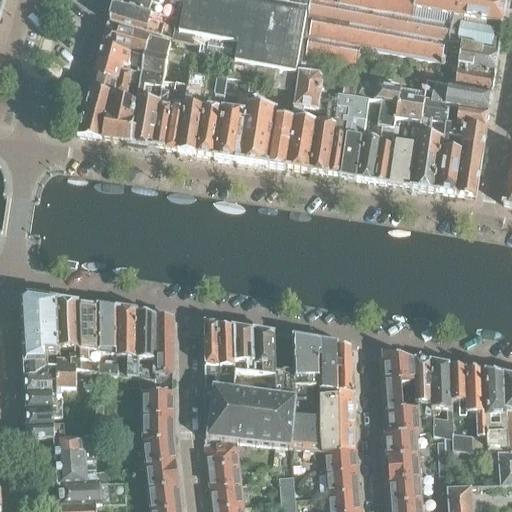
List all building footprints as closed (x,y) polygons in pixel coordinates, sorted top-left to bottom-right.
[(182,8),(155,0),(116,0),(114,7),(115,7),(149,17),(151,11),(168,15),(167,22),(177,25),(182,8)] [(183,0),(182,8),(177,25),(181,26),(179,33),(176,44),(199,50),(197,58),(220,64),(218,75),(228,77),(227,84),(249,88),(291,94),(295,95),(301,61),(310,0),(183,0)] [(310,0),(301,61),(321,66),(356,72),(359,53),(451,70),(455,45),(460,19),(412,10),(411,19),(336,7),(337,4),(337,0),(310,0)] [(337,0),(337,4),(336,7),(411,19),(412,10),(414,0),(337,0)] [(414,0),(412,10),(460,19),(503,27),(507,1),(503,0),(414,0)] [(181,26),(177,25),(167,22),(149,17),(115,7),(114,10),(111,13),(110,19),(111,22),(110,26),(119,28),(162,41),(176,44),(179,33),(181,26)] [(460,19),(455,45),(459,46),(458,49),(498,56),(503,27),(460,19)] [(143,60),(149,40),(119,33),(108,30),(103,50),(143,60)] [(139,72),(138,76),(142,77),(141,85),(137,107),(130,148),(152,152),(163,86),(168,63),(167,62),(171,47),(151,41),(149,40),(143,60),(139,72)] [(455,45),(451,70),(457,71),(461,73),(494,79),(498,56),(458,49),(459,46),(455,45)] [(140,60),(137,72),(139,72),(143,60),(103,50),(99,65),(128,70),(131,58),(140,60)] [(295,95),(284,172),(309,176),(320,106),(338,109),(339,103),(354,105),(356,93),(322,88),(323,85),(324,85),(324,83),(320,77),(321,66),(301,61),(295,95)] [(119,73),(138,76),(139,72),(137,72),(136,75),(127,74),(128,70),(99,65),(95,78),(112,82),(117,84),(119,73)] [(448,89),(448,91),(449,91),(451,91),(492,98),(494,79),(461,73),(457,71),(451,70),(450,74),(456,76),(456,82),(449,81),(448,89)] [(119,73),(117,84),(102,144),(130,148),(137,107),(141,85),(142,77),(138,76),(119,73)] [(224,97),(227,84),(228,77),(218,75),(217,82),(214,98),(215,101),(213,112),(208,111),(207,112),(203,111),(196,158),(215,161),(222,112),(224,97)] [(107,96),(112,82),(95,78),(91,94),(107,96)] [(214,98),(217,82),(207,80),(207,85),(203,111),(207,112),(208,111),(213,112),(215,101),(214,98)] [(107,96),(91,94),(78,140),(102,144),(117,84),(112,82),(107,96)] [(196,158),(203,111),(207,85),(188,83),(186,90),(184,112),(177,156),(196,158)] [(238,165),(246,108),(249,88),(227,84),(224,97),(239,100),(237,114),(222,112),(215,161),(238,165)] [(356,93),(354,105),(368,108),(369,106),(381,108),(381,109),(397,111),(395,124),(420,128),(411,184),(405,183),(404,191),(435,196),(445,129),(448,111),(445,111),(446,107),(432,105),(424,104),(425,95),(377,88),(376,88),(358,85),(356,93)] [(176,87),(163,86),(152,152),(165,153),(176,87)] [(186,90),(176,87),(165,153),(177,156),(184,112),(186,90)] [(433,97),(432,105),(446,107),(445,111),(448,111),(488,118),(492,98),(451,91),(449,91),(447,99),(433,97)] [(246,108),(238,165),(284,172),(295,95),(291,94),(287,117),(284,117),(282,121),(276,120),(277,115),(278,115),(278,112),(246,108)] [(338,109),(335,130),(346,132),(339,181),(358,184),(361,160),(364,140),(368,108),(354,105),(339,103),(338,109)] [(320,106),(309,176),(327,179),(335,130),(338,109),(320,106)] [(361,160),(358,184),(374,187),(382,137),(393,139),(395,124),(397,111),(381,109),(377,130),(381,130),(379,143),(364,140),(361,160)] [(448,111),(445,129),(466,133),(485,136),(488,118),(448,111)] [(393,139),(386,189),(404,191),(405,183),(411,184),(420,128),(395,124),(393,139)] [(445,129),(435,196),(457,200),(466,133),(445,129)] [(335,130),(327,179),(339,181),(346,132),(335,130)] [(466,133),(457,200),(476,203),(482,161),(481,161),(485,136),(466,133)] [(382,137),(374,187),(386,189),(393,139),(382,137)] [(511,181),(507,181),(503,208),(511,209),(511,181)] [(58,375),(57,305),(57,304),(28,300),(22,305),(26,380),(35,381),(43,373),(55,375),(58,375)] [(58,375),(55,375),(54,385),(57,385),(56,394),(57,394),(57,395),(62,395),(62,393),(77,394),(76,375),(98,378),(98,366),(76,366),(76,308),(57,305),(58,375)] [(97,311),(76,308),(76,366),(98,366),(97,311)] [(119,381),(119,314),(97,311),(98,366),(98,378),(119,381)] [(139,382),(138,317),(119,314),(119,381),(127,382),(139,382)] [(155,384),(155,319),(138,317),(139,382),(155,384)] [(172,326),(169,321),(155,319),(155,384),(156,391),(173,391),(172,326)] [(222,380),(221,330),(205,327),(206,388),(222,391),(222,380)] [(237,383),(237,375),(236,332),(221,330),(222,380),(237,383)] [(257,379),(256,335),(236,332),(237,375),(257,379)] [(275,339),(256,335),(257,379),(276,382),(275,375),(276,375),(275,340),(275,339)] [(320,389),(318,346),(292,341),(292,343),(293,343),(294,374),(295,397),(321,397),(320,389)] [(335,349),(318,346),(320,389),(337,392),(335,349)] [(337,395),(353,394),(351,352),(335,349),(337,392),(337,395)] [(416,386),(414,363),(389,358),(384,362),(387,401),(402,400),(401,387),(415,386),(416,386)] [(429,366),(414,363),(416,386),(415,386),(415,406),(425,408),(424,421),(433,420),(433,413),(429,366)] [(450,370),(429,366),(433,413),(447,414),(447,425),(432,422),(432,441),(443,443),(455,444),(454,438),(454,432),(453,431),(453,425),(452,425),(452,405),(450,370)] [(464,372),(450,370),(452,405),(459,405),(459,425),(465,425),(466,428),(468,428),(468,426),(464,372)] [(482,376),(464,372),(468,426),(468,428),(470,427),(470,422),(475,422),(477,441),(488,442),(482,376)] [(54,385),(55,375),(43,373),(35,381),(26,380),(27,398),(52,396),(52,385),(54,385)] [(234,392),(222,391),(206,388),(206,390),(205,390),(206,443),(292,453),(295,397),(294,374),(276,375),(275,375),(276,382),(278,400),(234,392)] [(455,444),(443,443),(443,446),(445,459),(453,459),(453,455),(473,457),(473,455),(489,458),(490,455),(508,455),(500,379),(482,376),(488,442),(477,441),(477,442),(465,440),(465,439),(454,438),(455,444)] [(511,381),(500,379),(508,455),(511,454),(511,381)] [(353,394),(337,395),(338,406),(354,408),(353,394)] [(337,395),(321,397),(323,456),(355,454),(354,408),(338,406),(337,395)] [(53,406),(52,396),(27,398),(28,415),(63,413),(62,405),(58,404),(58,406),(53,406)] [(173,397),(153,397),(142,397),(142,421),(173,421),(173,397)] [(402,400),(387,401),(390,439),(418,438),(421,438),(419,411),(415,411),(416,412),(403,413),(402,400)] [(104,409),(96,408),(94,443),(106,444),(107,435),(102,434),(104,409)] [(63,424),(63,413),(28,415),(28,432),(54,431),(54,423),(62,422),(62,424),(63,424)] [(294,418),(292,453),(322,457),(323,456),(322,440),(321,419),(294,418)] [(173,421),(142,421),(142,447),(173,444),(173,421)] [(54,431),(28,432),(29,446),(56,444),(65,443),(65,442),(64,435),(54,435),(54,431)] [(418,438),(390,439),(386,439),(388,462),(419,460),(418,438)] [(85,443),(65,442),(65,443),(56,444),(57,460),(95,459),(94,451),(86,452),(85,443)] [(176,468),(173,444),(142,447),(145,471),(176,468)] [(445,459),(443,446),(437,446),(438,479),(446,479),(445,459)] [(209,470),(239,466),(238,450),(234,451),(234,448),(207,449),(209,470)] [(323,456),(322,457),(324,477),(357,475),(355,454),(323,456)] [(490,455),(489,458),(492,492),(511,492),(511,454),(508,455),(490,455)] [(96,475),(95,459),(57,460),(59,476),(96,475)] [(419,460),(388,462),(390,486),(421,483),(419,460)] [(239,466),(209,470),(211,491),(242,488),(239,466)] [(176,468),(145,471),(148,495),(179,491),(176,468)] [(301,476),(301,468),(292,469),(293,477),(301,476)] [(96,476),(96,475),(59,476),(60,489),(97,489),(96,476)] [(109,475),(96,476),(97,489),(110,488),(109,475)] [(359,496),(357,475),(324,477),(326,498),(359,496)] [(295,511),(293,481),(279,482),(280,511),(295,511)] [(421,483),(390,486),(392,510),(423,507),(421,483)] [(110,488),(97,489),(60,489),(62,511),(97,511),(102,510),(126,510),(125,487),(110,488)] [(244,509),(242,488),(211,491),(213,511),(244,509)] [(472,490),(447,492),(447,500),(448,511),(473,509),(472,492),(472,491),(472,490)] [(181,511),(179,491),(148,495),(149,511),(181,511)] [(359,511),(359,496),(326,498),(327,511),(359,511)]
